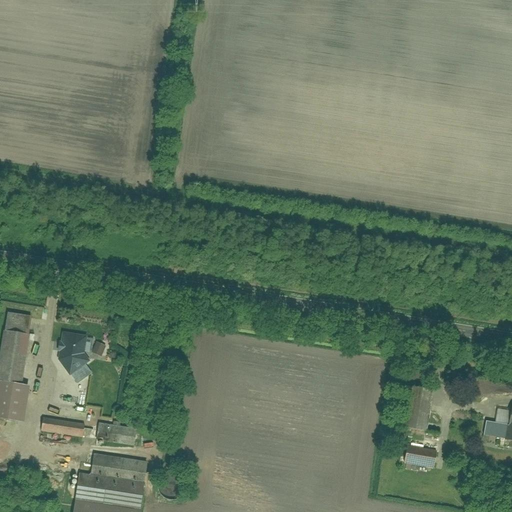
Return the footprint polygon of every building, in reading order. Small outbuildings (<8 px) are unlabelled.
[(32,318),(6,314),(3,331),(30,335),(32,318)] [(0,384),(21,388),(30,335),(3,331),(0,349),(0,384)] [(62,334),(57,362),(69,378),(70,377),(85,366),(89,363),(83,355),(86,338),(62,334)] [(105,348),(95,343),(90,354),(100,359),(105,348)] [(91,375),(85,366),(70,377),(77,385),(91,375)] [(21,388),(0,384),(0,422),(23,426),(29,389),(21,388)] [(396,428),(425,434),(432,393),(403,387),(396,428)] [(42,420),(40,432),(84,439),(86,427),(42,420)] [(504,441),(507,427),(485,423),(483,437),(504,441)] [(98,424),(95,440),(136,447),(138,431),(98,424)] [(406,448),(403,466),(433,471),(436,453),(406,448)] [(92,456),(89,477),(143,485),(147,464),(92,456)] [(78,475),(72,511),(139,511),(143,485),(89,477),(78,475)]
